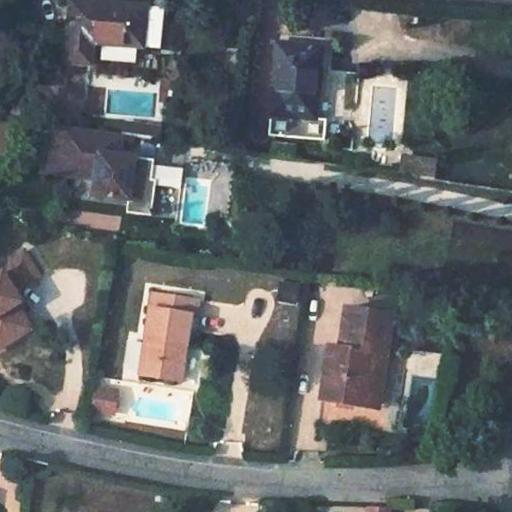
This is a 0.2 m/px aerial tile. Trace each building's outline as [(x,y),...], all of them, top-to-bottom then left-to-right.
[(78,0),(62,0),(54,58),(79,63),(82,44),(134,49),(139,7),(78,0)] [(274,43),(265,114),(262,133),(318,140),(320,120),(311,118),(320,47),(274,43)] [(39,124),(41,111),(7,107),(6,119),(39,124)] [(51,150),(54,127),(40,125),(37,148),(51,150)] [(119,126),(118,135),(130,137),(131,128),(119,126)] [(113,156),(116,135),(54,127),(51,150),(37,148),(33,173),(88,180),(86,196),(122,201),(123,187),(125,178),(144,180),(146,160),(113,156)] [(149,130),(131,128),(130,137),(148,139),(149,130)] [(197,159),(199,146),(184,145),(182,157),(197,159)] [(396,160),(395,174),(426,178),(427,164),(396,160)] [(144,180),(125,178),(123,187),(142,189),(144,180)] [(0,346),(16,337),(2,314),(7,311),(1,300),(26,285),(10,261),(0,267),(0,346)] [(172,344),(177,313),(182,313),(182,312),(184,297),(140,291),(128,371),(160,376),(165,343),(172,344)] [(306,346),(293,427),(340,435),(348,385),(359,386),(369,322),(321,315),(316,348),(306,346)] [(351,437),(359,386),(348,385),(340,435),(351,437)] [(98,390),(81,388),(77,410),(95,412),(98,390)]
